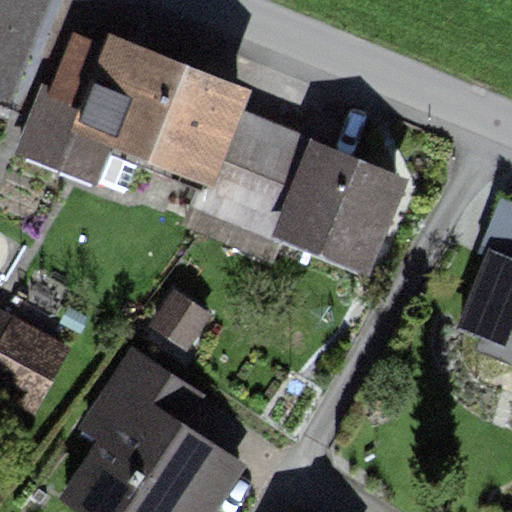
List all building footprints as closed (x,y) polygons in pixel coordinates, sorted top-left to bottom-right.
[(0,0),(0,87),(8,91),(43,0),(0,0)] [(187,164),(180,180),(200,188),(233,108),(237,97),(175,72),(180,59),(155,49),(150,62),(110,46),(106,56),(73,42),(53,90),(45,87),(21,148),(126,188),(136,162),(141,164),(147,148),(187,164)] [(319,152),(323,144),(233,108),(200,188),(193,205),(280,241),(285,227),(364,260),(396,183),(319,152)] [(511,259),(491,251),(461,323),(511,344),(511,259)] [(16,324),(0,353),(0,389),(29,406),(60,348),(16,324)] [(134,401),(71,495),(96,511),(183,511),(220,458),(134,401)]
